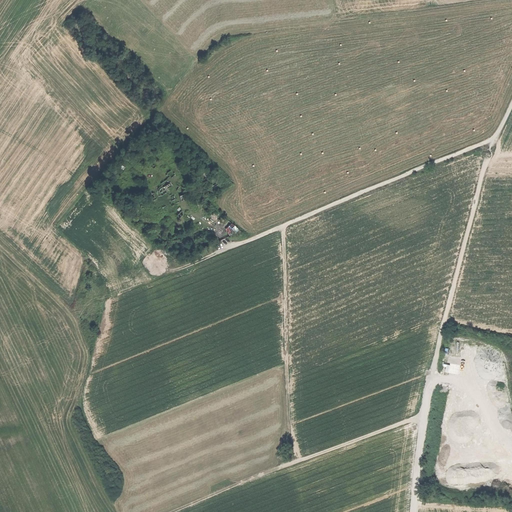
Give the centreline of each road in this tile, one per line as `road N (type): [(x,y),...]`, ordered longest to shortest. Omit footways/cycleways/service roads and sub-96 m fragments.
road 1 (track): [(114,294),(494,138)]
road 2 (track): [(511,101),(471,213),(425,416)]
road 3 (track): [(180,511),(425,416)]
road 4 (track): [(282,226),(294,461)]
